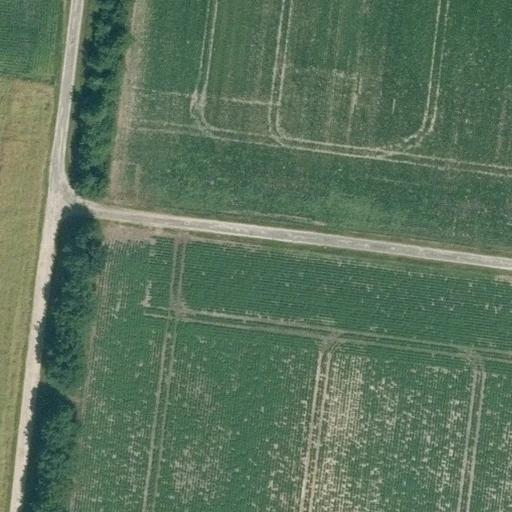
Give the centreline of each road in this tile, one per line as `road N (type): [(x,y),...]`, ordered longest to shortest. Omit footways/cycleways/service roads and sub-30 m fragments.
road 1 (track): [(52,191),(104,214),(511,267)]
road 2 (track): [(15,511),(52,191)]
road 3 (track): [(52,191),(76,0)]
